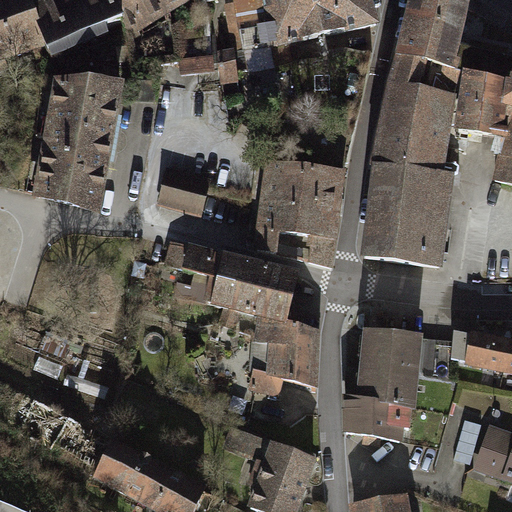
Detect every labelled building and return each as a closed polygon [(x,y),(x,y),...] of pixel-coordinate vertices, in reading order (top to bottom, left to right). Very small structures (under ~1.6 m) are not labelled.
[(18,0),(0,6),(0,67),(50,49),(37,14),(31,0),(18,0)] [(128,28),(113,0),(71,0),(37,14),(50,49),(54,59),(128,28)] [(198,0),(113,0),(128,28),(133,39),(198,0)] [(374,0),(267,0),(268,2),(275,53),(293,49),(383,29),(374,0)] [(433,0),(419,0),(406,62),(441,70),(448,71),(511,85),(511,90),(508,114),(511,114),(511,61),(461,50),(471,10),(433,0)] [(275,53),(268,2),(229,8),(236,56),(222,58),(225,86),(241,85),(240,74),(252,72),(254,92),(279,85),(277,67),(295,64),(293,49),(275,53)] [(184,78),(214,74),(216,59),(182,63),(184,78)] [(455,181),(443,179),(455,101),(469,104),(470,89),(446,84),(448,71),(406,62),(382,172),(388,173),(373,264),(444,272),(455,181)] [(511,90),(511,85),(448,71),(446,84),(470,89),(469,104),(465,135),(509,143),(511,129),(511,114),(508,114),(511,90)] [(128,87),(58,85),(38,201),(106,219),(128,87)] [(511,187),(511,129),(509,143),(499,185),(511,187)] [(258,254),(282,258),(284,243),(315,247),(313,266),(333,268),(337,246),(346,175),(270,165),(258,254)] [(206,220),(216,182),(194,176),(169,170),(159,208),(185,215),(206,220)] [(0,278),(11,281),(26,232),(0,224),(0,278)] [(265,322),(290,328),(302,279),(195,252),(188,279),(215,286),(210,308),(265,322)] [(318,393),(322,335),(290,328),(265,322),(261,345),(274,349),(272,378),(257,374),(252,392),(281,400),(285,382),(318,393)] [(467,364),(508,372),(511,353),(511,337),(473,331),(472,336),(455,332),(455,343),(454,357),(468,359),(467,364)] [(418,373),(420,339),(366,333),(360,395),(415,406),(418,373)] [(455,343),(420,339),(418,373),(452,380),(454,357),(455,343)] [(348,433),(401,444),(404,424),(412,424),(415,406),(360,395),(345,391),(348,433)] [(33,406),(22,429),(99,465),(110,442),(33,406)] [(482,477),(509,486),(511,478),(511,422),(502,419),(482,477)] [(298,511),(318,465),(233,431),(225,452),(262,466),(252,490),(259,493),(253,508),(261,511),(298,511)] [(161,511),(192,511),(205,487),(116,441),(97,478),(161,511)] [(426,511),(424,497),(364,508),(364,511),(426,511)]
